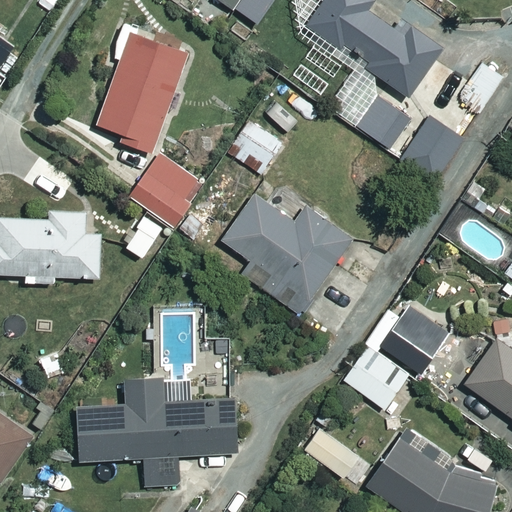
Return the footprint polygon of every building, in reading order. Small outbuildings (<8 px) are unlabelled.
[(242,0),(218,0),(235,11),(242,0)] [(444,53),(368,0),(331,0),(310,29),(410,101),(444,53)] [(466,0),(431,0),(428,5),(450,22),(466,0)] [(143,33),(128,27),(114,61),(124,64),(99,129),(126,140),(123,146),(152,157),(189,61),(139,42),(143,33)] [(504,81),(484,66),(460,100),(480,115),(504,81)] [(414,126),(379,102),(359,131),(395,155),(414,126)] [(466,145),(429,122),(402,164),(438,188),(466,145)] [(285,146),(252,123),(230,155),(264,177),(285,146)] [(204,186),(160,158),(131,204),(176,232),(204,186)] [(298,226),(258,197),(224,245),(253,266),(245,277),(302,319),(355,246),(308,212),(298,226)] [(89,216),(53,215),(53,223),(1,222),(0,242),(0,278),(29,279),(28,286),(55,287),(55,281),(102,282),(104,237),(89,237),(89,216)] [(373,345),(415,374),(448,396),(472,362),(394,309),(370,343),(373,345)] [(511,345),(502,339),(467,388),(511,420),(511,345)] [(415,374),(373,345),(345,386),(387,414),(415,374)] [(194,383),(128,385),(129,409),(107,410),(107,399),(81,400),(83,467),(146,465),(147,490),(181,488),(180,458),(241,456),(239,403),(194,404),(194,383)] [(0,484),(2,485),(32,441),(0,419),(0,484)] [(399,444),(369,492),(395,511),(495,511),(507,493),(451,476),(399,444)]
